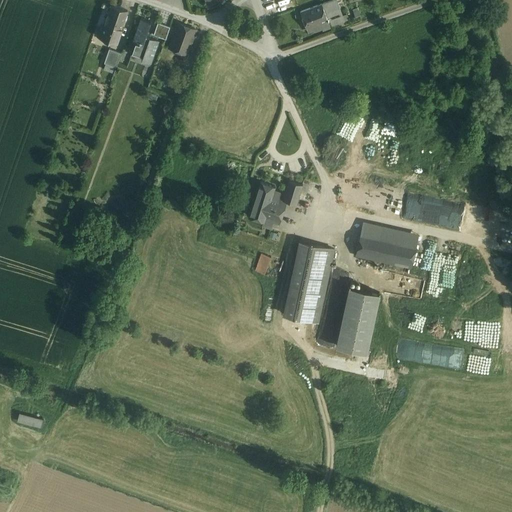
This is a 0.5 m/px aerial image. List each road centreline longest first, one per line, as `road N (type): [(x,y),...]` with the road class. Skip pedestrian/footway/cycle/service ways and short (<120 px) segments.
road 1 (track): [(206,23),(124,256),(65,402),(33,458),(65,482),(143,511)]
road 2 (track): [(319,511),(329,468),(315,372),(345,242),(342,213)]
road 3 (residential): [(272,55),(435,0)]
road 4 (residential): [(272,55),(144,0)]
